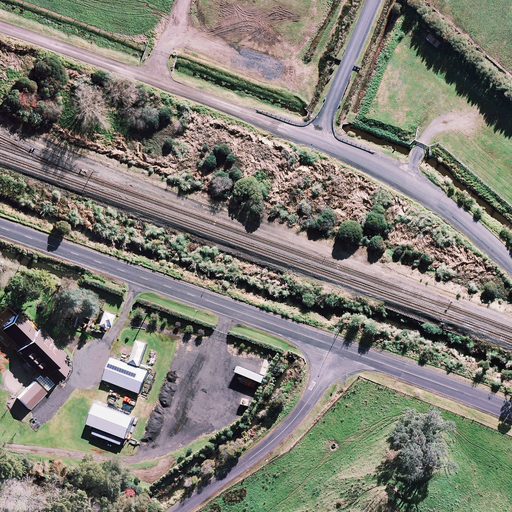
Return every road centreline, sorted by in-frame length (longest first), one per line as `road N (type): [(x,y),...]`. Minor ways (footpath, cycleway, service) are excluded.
road 1 (residential): [(335,347),(0,227)]
road 2 (residential): [(0,26),(317,141)]
road 3 (unclassified): [(176,511),(286,425),(335,347)]
road 4 (residential): [(317,141),(423,192),(511,263)]
road 5 (residential): [(511,412),(335,347)]
road 6 (residential): [(317,141),(374,0)]
